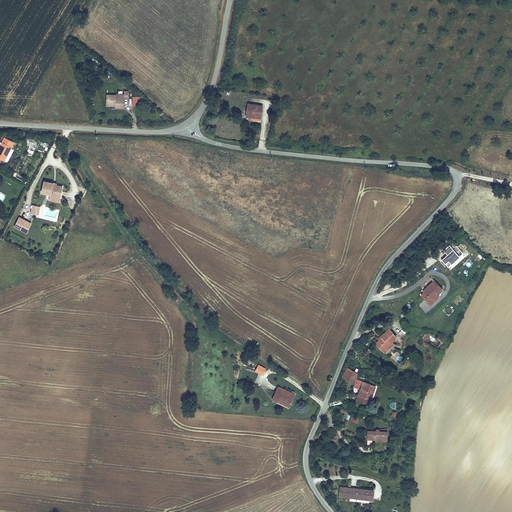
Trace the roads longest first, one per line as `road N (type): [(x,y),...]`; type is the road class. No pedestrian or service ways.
road 1 (unclassified): [(184,125),(242,147),(439,164),(463,176),(458,195),(382,279),(312,445),(315,478),(340,511)]
road 2 (track): [(323,417),(190,403),(188,310),(126,238),(65,134)]
road 3 (tertiary): [(184,125),(134,131),(0,123)]
road 4 (tertiary): [(230,0),(208,97),(184,125)]
